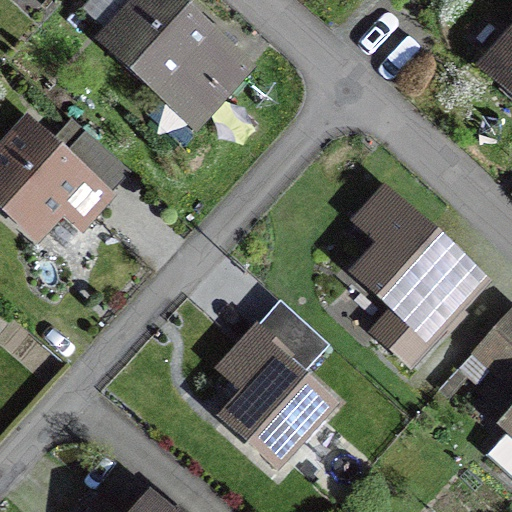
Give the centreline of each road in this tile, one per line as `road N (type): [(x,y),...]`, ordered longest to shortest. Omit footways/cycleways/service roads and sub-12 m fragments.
road 1 (residential): [(68,395),(350,79)]
road 2 (residential): [(511,225),(350,79)]
road 3 (residential): [(68,395),(204,511)]
